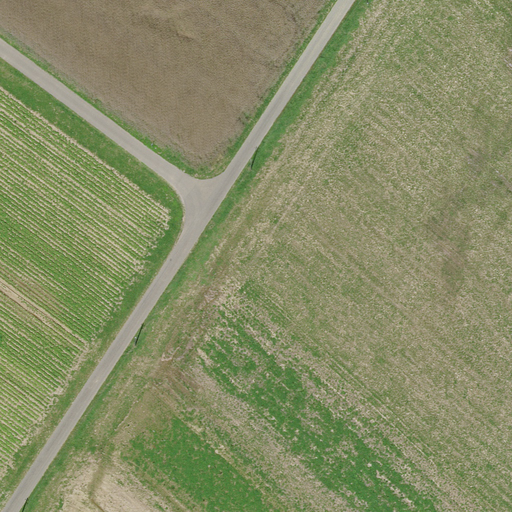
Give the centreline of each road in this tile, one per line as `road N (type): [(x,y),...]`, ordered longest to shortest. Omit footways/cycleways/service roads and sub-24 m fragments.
road 1 (unclassified): [(7,511),(347,0)]
road 2 (track): [(0,40),(209,203)]
